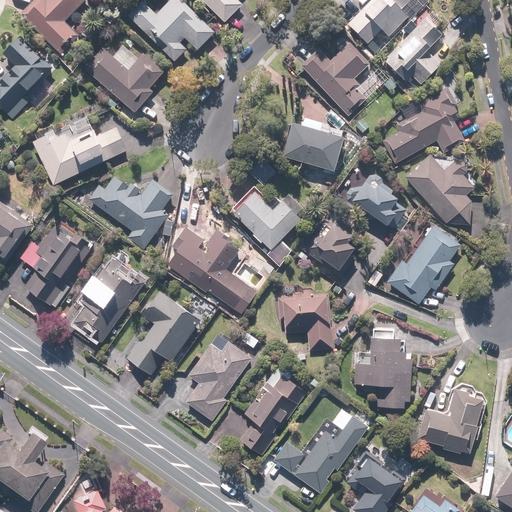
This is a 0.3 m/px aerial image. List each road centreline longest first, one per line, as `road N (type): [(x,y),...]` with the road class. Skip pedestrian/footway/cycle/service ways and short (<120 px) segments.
road 1 (secondary): [(249,511),(0,332)]
road 2 (residential): [(478,0),(511,171)]
road 3 (residential): [(311,0),(230,84),(206,134)]
